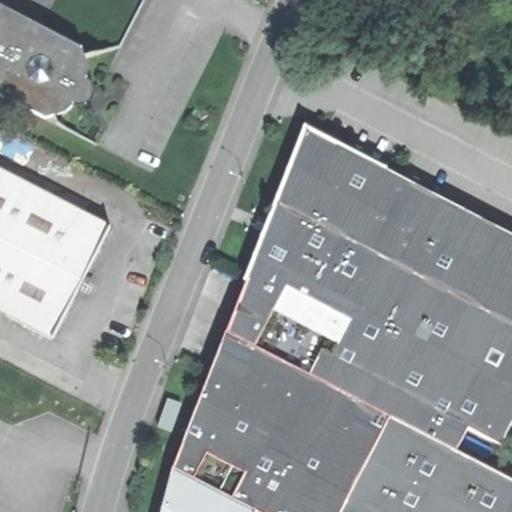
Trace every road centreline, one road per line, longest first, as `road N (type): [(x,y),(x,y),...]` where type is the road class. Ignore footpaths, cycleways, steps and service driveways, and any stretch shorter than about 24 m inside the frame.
road 1 (unclassified): [(98,511),(299,0)]
road 2 (unknown): [(70,368),(125,229),(105,203),(0,143)]
